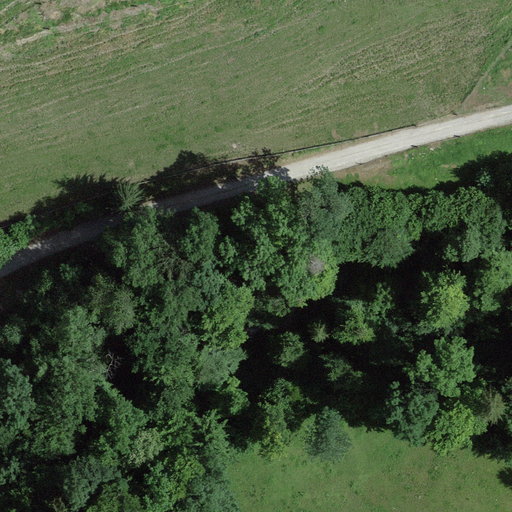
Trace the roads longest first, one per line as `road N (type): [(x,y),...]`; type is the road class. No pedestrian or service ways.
road 1 (track): [(0,269),(20,254),(291,167),(511,114)]
road 2 (track): [(0,36),(123,0)]
